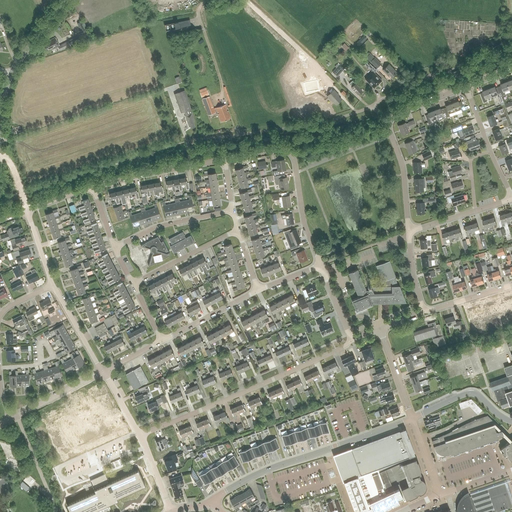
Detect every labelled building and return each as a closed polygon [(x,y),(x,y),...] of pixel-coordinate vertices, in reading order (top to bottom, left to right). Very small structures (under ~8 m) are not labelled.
[(179,28),(191,26),(190,20),(178,22),(174,23),(175,29),(179,28)] [(359,45),(366,39),(363,36),(356,43),(359,45)] [(60,51),(70,46),(68,41),(59,46),(55,37),(50,40),(51,41),(44,44),(47,51),(51,49),(51,50),(58,46),(60,51)] [(381,64),(375,57),(370,61),(377,68),(381,64)] [(365,79),(374,88),(382,81),(374,73),(376,71),(372,66),(368,62),(361,69),(364,73),(369,69),(372,72),(365,79)] [(385,68),(383,70),(388,75),(389,74),(392,77),(397,72),(389,64),(387,66),(386,65),(383,67),(385,68)] [(344,69),(339,65),(332,72),(337,77),(344,69)] [(317,80),(304,83),(306,93),(319,90),(317,80)] [(358,95),(362,91),(355,83),(355,84),(352,81),(349,84),(351,87),(353,89),(353,90),(354,91),(358,95)] [(504,92),(510,90),(507,82),(501,85),(501,86),(498,87),(502,96),(505,95),(504,92)] [(495,87),(489,89),(492,97),(498,95),(498,97),(502,96),(498,87),(495,88),(495,87)] [(486,99),(492,97),(489,89),(483,92),(483,93),(480,94),(484,103),(486,102),(486,99)] [(336,105),(341,100),(336,95),(337,94),(333,90),(327,96),(332,102),(333,101),(336,105)] [(194,121),(192,113),(191,110),(184,91),(174,95),(181,113),(184,112),(185,116),(189,127),(190,127),(191,128),(195,127),(193,121),(194,121)] [(215,113),(209,96),(202,99),(208,115),(215,113)] [(458,101),(452,104),(455,112),(461,109),(462,112),(465,110),(461,101),(458,103),(458,101)] [(231,119),(228,111),(227,112),(226,109),(227,109),(226,104),(216,108),(217,112),(218,112),(219,114),(218,115),(221,122),(231,119)] [(449,114),(455,112),(452,104),(445,106),(446,108),(443,109),(446,118),(447,117),(450,116),(449,114)] [(440,108),(434,111),(437,119),(438,121),(443,119),(444,121),(447,120),(446,118),(443,109),(440,110),(440,108)] [(417,125),(424,122),(419,110),(412,113),(417,125)] [(437,119),(434,111),(427,113),(428,115),(425,116),(429,125),(432,123),(431,121),(437,119)] [(490,127),(497,124),(493,115),(487,118),(490,127)] [(410,127),(415,126),(413,121),(408,123),(409,123),(406,124),(405,123),(398,126),(402,135),(409,133),(407,127),(410,126),(410,127)] [(474,132),(472,126),(462,129),(461,125),(451,129),(452,133),(457,132),(458,136),(459,135),(460,138),(461,138),(464,137),(464,136),(465,136),(474,132)] [(495,140),(502,138),(499,129),(492,131),(495,140)] [(469,151),(480,147),(477,140),(467,144),(469,151)] [(409,155),(416,152),(412,141),(405,144),(409,155)] [(502,155),(508,153),(505,144),(499,146),(502,155)] [(451,160),(461,156),(458,149),(449,153),(451,160)] [(422,154),(424,160),(432,157),(429,151),(422,154)] [(280,174),(279,171),(286,170),(284,160),(276,161),(271,162),(272,167),(276,167),(276,166),(277,166),(278,171),(272,172),(273,175),(280,174)] [(257,162),(259,170),(266,169),(265,161),(257,162)] [(421,162),(418,163),(413,163),(414,173),(422,173),(421,168),(424,168),(425,167),(425,164),(424,163),(421,163),(421,162)] [(243,170),(247,168),(247,166),(242,167),(242,168),(235,170),(237,177),(245,174),(244,173),(243,170)] [(451,169),(452,171),(448,172),(450,180),(457,178),(456,175),(462,172),(460,166),(451,169)] [(237,177),(239,182),(246,180),(246,179),(245,175),(249,174),(249,172),(244,173),(245,174),(237,177)] [(280,190),(288,188),(287,177),(280,178),(280,176),(274,176),(276,185),(279,184),(280,190)] [(180,179),(181,184),(185,184),(186,190),(189,189),(188,183),(187,183),(186,178),(180,179)] [(250,178),(246,179),(246,180),(239,182),(241,189),(248,186),(247,181),(251,180),(250,178)] [(182,190),(182,188),(181,184),(180,179),(173,180),(174,186),(178,185),(179,191),(182,190)] [(423,188),(425,188),(424,179),(414,180),(415,192),(423,192),(423,188)] [(175,192),(175,190),(174,186),(173,180),(166,181),(167,187),(171,186),(172,192),(175,192)] [(159,193),(161,192),(161,194),(163,194),(162,188),(161,182),(154,183),(157,195),(157,196),(159,196),(159,193)] [(453,191),(464,188),(462,182),(457,183),(457,182),(451,184),(453,191)] [(148,185),(149,190),(153,190),(154,196),(157,195),(154,183),(148,185)] [(150,196),(150,194),(149,190),(148,185),(140,186),(141,192),(146,191),(147,197),(150,196)] [(139,198),(138,196),(138,192),(137,193),(135,187),(130,189),(131,194),(135,193),(136,199),(139,198)] [(132,198),(131,194),(130,189),(123,190),(124,196),(128,195),(129,199),(132,198)] [(126,204),(124,196),(123,190),(116,192),(118,198),(120,197),(122,205),(126,204)] [(249,197),(248,193),(252,192),(251,190),(247,191),(247,192),(239,194),(241,200),(249,197)] [(119,203),(118,198),(116,192),(109,194),(110,199),(115,198),(116,204),(119,203)] [(282,197),(279,198),(278,193),(272,195),(273,201),(279,200),(279,202),(283,202),(283,207),(291,206),(289,195),(282,197)] [(189,200),(185,202),(187,212),(194,211),(191,195),(188,196),(189,200)] [(251,203),(251,202),(249,199),(254,197),(253,195),(249,197),(241,200),(243,206),(251,203)] [(464,195),(463,195),(451,199),(453,206),(456,205),(465,202),(464,199),(466,199),(467,198),(466,195),(464,195)] [(179,198),(177,199),(180,215),(183,214),(183,213),(187,212),(185,202),(180,203),(179,198)] [(84,206),(81,207),(77,208),(78,211),(80,210),(80,211),(85,209),(85,208),(90,206),(88,199),(83,201),(84,206)] [(175,204),(171,205),(173,216),(177,215),(180,215),(177,199),(174,199),(175,204)] [(169,217),(173,216),(171,205),(166,206),(165,201),(162,202),(166,218),(169,217)] [(251,203),(243,206),(245,212),(253,209),(251,205),(256,203),(255,201),(251,202),(251,203)] [(155,209),(150,210),(154,221),(158,219),(158,220),(161,219),(156,203),(154,204),(155,209)] [(424,209),(425,209),(425,203),(416,203),(417,215),(425,214),(424,209)] [(82,217),(84,216),(87,215),(87,214),(93,212),(90,206),(85,208),(85,209),(87,212),(81,214),(82,217)] [(115,215),(122,212),(120,206),(113,208),(115,215)] [(150,222),(154,221),(150,210),(146,212),(144,207),(142,208),(147,224),(150,222)] [(141,213),(137,215),(140,225),(144,224),(144,225),(147,224),(142,208),(140,209),(141,213)] [(54,218),(54,217),(53,213),(57,212),(56,210),(52,211),(52,212),(45,215),(47,221),(54,218)] [(84,223),(86,223),(90,222),(89,221),(95,219),(93,212),(87,214),(87,215),(89,219),(83,221),(84,223)] [(122,212),(115,215),(118,221),(125,218),(122,212)] [(133,227),(140,225),(137,215),(132,216),(131,212),(128,213),(133,227)] [(254,221),(253,220),(252,217),(256,215),(256,213),(251,215),(244,218),(246,224),(254,221)] [(277,224),(276,214),(269,215),(271,225),(277,224)] [(292,214),(283,215),(281,215),(282,219),(286,219),(287,225),(294,224),(292,214)] [(505,214),(499,216),(501,222),(501,223),(502,226),(504,225),(503,222),(506,221),(508,221),(505,214)] [(56,224),(56,223),(55,219),(59,218),(58,215),(54,217),(54,218),(47,221),(49,227),(56,224)] [(255,227),(254,223),(258,221),(258,219),(253,220),(254,221),(246,224),(248,230),(255,227)] [(490,226),(488,220),(482,222),(484,228),(483,228),(485,232),(487,231),(486,227),(489,226),(490,226)] [(59,230),(58,229),(57,225),(61,224),(60,221),(56,223),(56,224),(49,227),(51,233),(59,230)] [(9,238),(19,235),(18,233),(23,231),(20,224),(11,228),(11,227),(9,228),(7,232),(7,233),(9,238)] [(88,235),(90,234),(94,233),(93,232),(99,230),(97,224),(91,226),(93,230),(87,232),(88,235)] [(255,227),(248,230),(250,236),(257,234),(256,229),(260,227),(260,225),(255,227)] [(469,233),(472,232),(473,231),(471,225),(465,227),(467,233),(466,233),(468,238),(470,237),(469,233)] [(59,230),(51,233),(53,239),(61,236),(59,231),(63,230),(62,227),(58,229),(59,230)] [(90,242),(92,241),(96,240),(96,239),(101,237),(99,230),(93,232),(94,233),(95,237),(89,239),(90,242)] [(294,246),(301,243),(296,230),(289,232),(294,246)] [(173,253),(194,243),(190,236),(185,238),(182,232),(168,239),(172,245),(170,246),(173,253)] [(450,239),(448,232),(442,234),(444,240),(443,241),(444,245),(447,244),(447,243),(450,242),(449,239),(450,239)] [(7,233),(0,236),(3,241),(9,239),(9,238),(7,233)] [(261,244),(261,243),(259,240),(264,238),(263,236),(258,238),(259,238),(251,241),(253,247),(261,244)] [(427,246),(431,246),(430,241),(431,240),(431,236),(427,236),(427,240),(420,241),(421,249),(428,248),(427,246)] [(10,240),(11,245),(16,243),(16,244),(12,246),(14,251),(19,249),(18,246),(27,243),(25,237),(15,240),(14,239),(10,240)] [(93,248),(94,247),(98,246),(98,245),(103,243),(101,237),(96,239),(96,240),(97,243),(92,245),(93,248)] [(152,253),(148,266),(156,262),(157,264),(163,260),(162,259),(170,255),(163,241),(160,242),(157,237),(140,246),(150,249),(150,251),(151,252),(152,253)] [(67,246),(66,245),(65,241),(69,240),(69,238),(64,239),(64,240),(57,243),(59,249),(67,246)] [(263,250),(262,249),(261,245),(265,244),(265,242),(261,243),(261,244),(253,247),(255,252),(263,250)] [(95,254),(97,254),(101,252),(100,252),(106,250),(103,243),(98,245),(98,246),(100,250),(94,252),(95,254)] [(69,252),(68,251),(67,248),(71,246),(71,244),(66,245),(67,246),(59,249),(61,255),(69,252)] [(222,255),(226,254),(226,253),(233,251),(231,244),(224,246),(225,252),(221,253),(222,255)] [(504,252),(503,247),(496,250),(498,256),(501,255),(501,253),(504,252)] [(263,250),(255,252),(257,259),(265,256),(263,252),(267,250),(267,248),(262,249),(263,250)] [(300,263),(308,260),(304,250),(301,252),(300,249),(291,252),(292,257),(297,255),(300,263)] [(23,260),(32,257),(29,250),(19,253),(21,258),(16,259),(18,264),(24,262),(23,260)] [(71,258),(70,257),(69,254),(73,252),(73,250),(68,251),(69,252),(61,255),(63,261),(71,258)] [(235,257),(233,251),(226,253),(226,254),(227,257),(223,259),(224,261),(228,260),(228,259),(235,257)] [(100,267),(102,266),(105,264),(105,263),(110,260),(107,254),(101,257),(104,262),(99,264),(100,267)] [(432,265),(431,260),(432,260),(432,255),(427,255),(427,258),(422,258),(423,266),(429,266),(432,265)] [(71,258),(63,261),(65,267),(73,264),(71,259),(75,258),(75,256),(70,257),(71,258)] [(228,259),(228,260),(229,263),(225,265),(225,267),(230,266),(230,265),(237,262),(235,257),(228,259)] [(204,264),(206,268),(207,270),(210,268),(207,263),(206,263),(203,258),(198,260),(201,266),(204,264)] [(277,263),(273,265),(272,265),(275,273),(281,270),(278,263),(279,262),(277,258),(275,259),(277,263)] [(108,270),(114,267),(110,260),(105,263),(105,264),(107,268),(102,270),(103,273),(108,270)] [(204,271),(201,266),(198,260),(192,263),(195,269),(198,268),(201,273),(204,271)] [(269,275),(275,273),(272,265),(273,265),(271,260),(269,261),(271,265),(267,267),(266,267),(269,275)] [(383,282),(385,287),(371,288),(367,288),(365,289),(357,270),(360,269),(358,266),(355,267),(355,268),(354,268),(355,270),(349,273),(359,297),(351,300),(356,311),(372,305),(371,303),(405,302),(399,287),(398,287),(395,277),(390,261),(376,266),(382,282),(383,282)] [(227,273),(232,272),(232,271),(239,268),(237,262),(230,265),(230,266),(231,270),(227,271),(227,273)] [(198,274),(195,269),(192,263),(186,267),(189,272),(192,271),(195,276),(198,274)] [(266,267),(267,267),(265,263),(263,263),(265,268),(260,270),(263,277),(269,275),(266,267)] [(484,283),(482,277),(481,275),(477,273),(476,273),(476,271),(474,264),(472,265),(473,269),(478,285),(484,283)] [(20,276),(24,274),(19,265),(15,266),(16,268),(20,276)] [(79,274),(78,273),(77,270),(81,268),(81,266),(76,267),(76,268),(70,271),(72,277),(79,274)] [(489,281),(495,279),(491,266),(489,267),(490,269),(488,270),(489,274),(487,275),(489,281)] [(491,266),(495,279),(501,278),(499,271),(496,272),(495,270),(494,270),(492,266),(491,266)] [(111,275),(117,272),(114,267),(108,270),(110,274),(105,276),(106,279),(111,276),(111,275)] [(192,278),(189,272),(186,267),(179,270),(182,276),(186,274),(189,279),(192,278)] [(229,279),(234,278),(234,277),(241,275),(239,268),(232,271),(232,272),(233,275),(229,277),(229,279)] [(472,276),(473,279),(470,280),(472,287),(478,285),(473,269),(471,269),(473,275),(472,276)] [(32,274),(26,277),(29,284),(35,281),(35,282),(39,280),(36,273),(37,273),(35,270),(34,270),(31,271),(32,274)] [(431,277),(436,276),(434,271),(429,272),(430,275),(425,277),(427,284),(433,283),(431,277)] [(81,280),(81,279),(79,276),(83,274),(83,272),(78,273),(79,274),(72,277),(74,283),(81,280)] [(110,285),(111,284),(115,282),(114,282),(120,279),(117,272),(111,275),(111,276),(113,280),(108,282),(110,285)] [(167,277),(170,282),(173,280),(175,284),(178,283),(176,279),(175,279),(172,274),(167,277)] [(243,281),(241,275),(234,277),(234,278),(235,281),(231,283),(231,285),(236,284),(236,283),(243,281)] [(161,280),(164,285),(167,284),(170,289),(172,287),(170,282),(167,277),(161,280)] [(83,286),(83,285),(81,281),(86,280),(85,278),(81,279),(81,280),(74,283),(76,289),(83,286)] [(458,281),(461,290),(467,288),(465,282),(462,283),(460,278),(459,278),(459,279),(456,280),(456,282),(458,281)] [(166,291),(165,289),(164,285),(161,280),(155,283),(158,289),(161,287),(164,292),(166,291)] [(18,290),(23,287),(20,281),(11,286),(13,291),(18,289),(18,290)] [(245,287),(243,281),(236,283),(236,284),(237,288),(233,289),(233,291),(238,290),(237,289),(245,287)] [(115,296),(117,295),(120,293),(120,292),(126,289),(122,283),(117,286),(119,290),(114,293),(115,296)] [(160,294),(160,292),(158,289),(155,283),(148,287),(151,292),(155,290),(158,295),(160,294)] [(83,286),(76,289),(78,295),(85,292),(83,288),(88,286),(87,284),(83,285),(83,286)] [(309,297),(317,294),(314,285),(305,288),(309,297)] [(218,293),(215,294),(214,295),(217,301),(223,298),(219,292),(220,292),(218,288),(216,289),(218,293)] [(437,294),(440,293),(438,288),(435,288),(428,290),(431,298),(437,296),(437,294)] [(118,302),(120,301),(123,299),(123,298),(129,295),(126,289),(120,292),(120,293),(122,296),(117,299),(118,302)] [(208,298),(211,304),(217,301),(214,295),(215,294),(213,291),(211,292),(213,296),(210,297),(208,298)] [(206,306),(211,304),(208,298),(210,297),(208,293),(205,295),(207,298),(203,301),(206,306)] [(89,296),(82,299),(84,305),(92,302),(91,301),(90,297),(94,296),(93,294),(89,295),(89,296)] [(121,308),(123,307),(127,305),(126,304),(132,301),(129,295),(123,298),(123,299),(125,302),(120,305),(121,308)] [(292,295),(286,298),(290,305),(289,305),(291,309),(293,308),(291,304),(296,302),(292,295)] [(297,299),(300,305),(306,303),(303,296),(297,299)] [(47,306),(51,304),(48,298),(44,300),(44,301),(39,304),(42,309),(43,311),(48,308),(47,306)] [(286,298),(281,301),(284,308),(283,308),(285,312),(287,311),(285,307),(289,305),(290,305),(286,298)] [(506,298),(500,300),(503,310),(509,308),(506,298)] [(157,301),(159,307),(165,304),(162,299),(157,301)] [(192,306),(195,312),(201,309),(198,303),(196,299),(194,301),(196,304),(193,306),(192,306)] [(92,302),(84,305),(86,311),(94,308),(93,307),(92,303),(96,302),(95,300),(91,301),(92,302)] [(500,300),(493,302),(496,312),(503,310),(500,300)] [(125,314),(126,313),(130,311),(129,310),(135,307),(132,301),(126,304),(127,305),(128,308),(123,311),(125,314)] [(279,311),(277,311),(280,315),(282,314),(279,310),(283,308),(284,308),(281,301),(275,304),(279,311)] [(190,315),(195,312),(192,306),(193,306),(191,302),(189,303),(191,307),(186,309),(190,315)] [(322,312),(324,311),(323,307),(324,307),(323,305),(322,305),(321,302),(312,305),(315,312),(313,312),(315,318),(314,318),(315,318),(320,316),(319,315),(323,314),(322,312)] [(493,302),(487,304),(490,314),(496,312),(493,302)] [(309,310),(307,303),(300,306),(303,312),(309,310)] [(274,313),(277,311),(279,311),(275,304),(269,307),(273,314),(272,314),(274,318),(276,317),(274,313)] [(94,308),(86,311),(88,317),(96,314),(95,313),(94,309),(98,308),(97,306),(93,307),(94,308)] [(478,306),(468,310),(470,316),(480,313),(478,306)] [(34,319),(39,317),(34,307),(30,309),(31,310),(26,312),(28,317),(27,317),(28,320),(29,321),(34,318),(34,319)] [(180,313),(177,314),(176,315),(179,321),(185,318),(182,312),(180,308),(178,309),(180,313)] [(264,310),(258,313),(261,320),(263,324),(265,323),(263,319),(267,316),(264,310)] [(96,314),(88,317),(90,323),(98,320),(96,315),(100,314),(99,311),(95,313),(96,314)] [(175,316),(172,317),(170,318),(173,324),(179,321),(176,315),(177,314),(175,311),(173,312),(175,316)] [(258,313),(252,316),(256,323),(255,323),(257,327),(259,326),(257,322),(261,320),(258,313)] [(480,313),(470,316),(472,322),(482,319),(480,313)] [(168,327),(173,324),(170,318),(172,317),(170,314),(167,315),(169,318),(165,321),(168,327)] [(16,326),(20,323),(21,326),(24,324),(29,334),(32,332),(28,324),(23,315),(21,316),(12,320),(16,326)] [(250,326),(252,330),(254,329),(252,325),(255,323),(256,323),(252,316),(247,319),(250,326)] [(455,329),(460,327),(458,322),(455,323),(453,316),(444,319),(446,326),(451,325),(453,324),(455,329)] [(246,328),(250,326),(247,319),(241,322),(245,329),(244,329),(246,333),(248,332),(246,328)] [(322,334),(332,330),(329,323),(323,325),(322,323),(323,323),(321,319),(316,321),(318,325),(319,324),(320,327),(319,327),(322,334)] [(482,319),(472,322),(474,329),(484,326),(482,319)] [(142,327),(140,329),(138,329),(141,335),(147,332),(144,326),(145,326),(143,322),(140,323),(142,327)] [(268,326),(271,332),(277,329),(274,323),(268,326)] [(429,326),(433,336),(438,334),(434,324),(429,326)] [(54,332),(56,336),(66,331),(63,325),(53,330),(49,332),(51,334),(54,332)] [(136,338),(141,335),(138,329),(140,329),(138,325),(135,326),(137,330),(134,331),(133,332),(136,338)] [(230,325),(223,328),(227,335),(226,335),(228,339),(230,338),(228,334),(233,331),(230,325)] [(418,327),(422,337),(427,335),(424,327),(423,325),(418,327)] [(427,335),(428,337),(433,336),(429,326),(424,327),(427,335)] [(484,326),(474,329),(476,335),(486,332),(484,326)] [(417,339),(422,337),(418,327),(413,329),(417,339)] [(133,332),(134,331),(132,328),(130,329),(132,333),(127,335),(130,341),(136,338),(133,332)] [(223,328),(218,331),(221,338),(223,342),(224,341),(222,337),(226,335),(227,335),(223,328)] [(408,331),(412,341),(417,339),(413,329),(408,331)] [(66,331),(56,336),(58,340),(55,342),(56,344),(69,336),(66,331)] [(216,340),(215,341),(217,345),(219,344),(217,340),(221,338),(218,331),(212,334),(216,340)] [(408,331),(403,333),(406,343),(412,341),(408,331)] [(242,344),(246,342),(242,333),(238,335),(242,344)] [(17,339),(13,339),(13,334),(6,335),(7,344),(17,343),(17,339)] [(119,339),(116,340),(115,341),(118,347),(124,344),(121,338),(119,334),(117,335),(119,339)] [(211,343),(215,341),(216,340),(212,334),(207,336),(210,343),(209,344),(211,348),(213,347),(211,343)] [(299,341),(302,346),(309,343),(305,334),(302,336),(304,339),(300,341),(299,341)] [(61,343),(63,347),(72,342),(69,336),(56,344),(57,345),(61,343)] [(116,340),(114,337),(112,338),(114,342),(111,343),(110,344),(113,350),(118,347),(115,341),(116,340)] [(198,347),(197,347),(199,351),(201,350),(199,346),(204,343),(200,337),(194,340),(198,347)] [(295,350),(302,346),(299,341),(300,341),(299,337),(296,338),(298,342),(293,344),(295,350)] [(107,353),(113,350),(110,344),(111,343),(109,340),(106,341),(108,344),(104,347),(107,353)] [(194,340),(189,343),(192,350),(191,350),(193,354),(195,353),(193,349),(197,347),(198,347),(194,340)] [(72,342),(63,347),(65,351),(61,353),(62,355),(66,353),(75,347),(72,342)] [(186,353),(188,357),(190,356),(187,352),(191,350),(192,350),(189,343),(183,346),(186,353)] [(282,350),(284,355),(291,352),(287,343),(284,344),(286,348),(283,349),(282,350)] [(182,355),(186,353),(183,346),(177,349),(181,356),(180,356),(182,360),(184,359),(182,355)] [(277,358),(284,355),(282,350),(283,349),(281,346),(278,347),(280,350),(275,353),(277,358)] [(488,347),(478,350),(480,357),(491,353),(488,347)] [(362,351),(359,352),(362,360),(365,359),(365,360),(365,361),(373,358),(372,354),(370,348),(362,351)] [(411,354),(403,357),(405,364),(411,362),(411,361),(414,360),(413,356),(420,354),(418,348),(410,351),(411,354)] [(171,349),(165,352),(168,359),(167,359),(169,363),(171,362),(169,358),(174,356),(171,349)] [(18,359),(18,355),(14,355),(14,350),(7,351),(8,360),(18,359)] [(77,356),(74,358),(79,367),(84,364),(79,355),(77,351),(75,352),(77,356)] [(264,358),(266,363),(273,360),(269,351),(266,352),(268,356),(264,358)] [(165,352),(159,355),(163,362),(162,362),(164,366),(166,365),(164,361),(167,359),(168,359),(165,352)] [(491,353),(480,357),(482,363),(493,360),(491,353)] [(72,359),(68,361),(73,370),(79,367),(74,358),(71,354),(69,355),(72,359)] [(259,366),(266,363),(264,358),(263,354),(261,355),(262,359),(257,361),(259,366)] [(163,362),(159,355),(153,358),(157,365),(156,365),(158,369),(160,368),(158,364),(162,362),(163,362)] [(347,358),(355,375),(359,373),(356,368),(353,364),(356,362),(353,355),(347,358)] [(461,355),(451,358),(453,365),(463,362),(461,355)] [(153,367),(156,365),(157,365),(153,358),(148,361),(151,368),(153,372),(155,371),(153,367)] [(245,363),(241,364),(244,370),(249,368),(247,362),(246,358),(243,359),(245,363)] [(345,368),(348,366),(352,376),(355,375),(347,358),(341,361),(345,368)] [(411,362),(405,364),(408,371),(414,369),(413,365),(422,362),(420,358),(414,360),(411,361),(411,362)] [(67,373),(73,370),(68,361),(64,363),(62,359),(60,360),(62,364),(67,373)] [(493,360),(482,363),(485,371),(495,367),(493,360)] [(238,373),(244,370),(241,364),(240,365),(238,361),(236,362),(237,366),(235,367),(238,373)] [(52,368),(55,378),(62,376),(58,366),(57,362),(55,362),(56,367),(52,368)] [(174,368),(175,371),(183,367),(180,362),(177,363),(178,366),(174,368)] [(331,371),(332,370),(335,368),(337,372),(339,371),(335,362),(329,366),(331,371)] [(463,362),(453,365),(455,372),(465,368),(463,362)] [(49,380),(55,378),(52,368),(48,369),(47,365),(45,366),(49,380)] [(228,370),(224,371),(227,378),(233,375),(230,369),(231,369),(229,365),(227,366),(228,370)] [(43,382),(49,380),(45,366),(43,366),(44,371),(40,372),(43,382)] [(334,374),(332,370),(331,371),(329,366),(322,369),(324,374),(326,373),(328,376),(334,374)] [(140,367),(125,375),(133,390),(148,382),(140,367)] [(378,376),(385,373),(383,367),(375,370),(376,375),(373,376),(374,381),(379,379),(378,376)] [(495,367),(485,371),(487,378),(497,374),(495,367)] [(227,378),(224,371),(223,372),(222,370),(224,370),(223,368),(219,369),(221,373),(218,374),(221,380),(227,378)] [(465,368),(455,372),(457,378),(467,375),(465,368)] [(37,384),(43,382),(40,372),(36,373),(35,369),(33,370),(34,374),(37,384)] [(178,374),(181,380),(187,377),(184,371),(178,374)] [(317,371),(311,374),(313,379),(317,377),(319,381),(321,380),(317,371)] [(211,377),(207,378),(210,385),(216,382),(213,376),(214,376),(212,372),(210,373),(211,377)] [(416,376),(410,378),(413,385),(419,383),(419,382),(418,379),(420,378),(420,379),(426,377),(424,372),(416,375),(416,376)] [(313,379),(311,374),(304,377),(308,386),(311,385),(309,381),(313,379)] [(497,374),(487,378),(489,384),(499,381),(497,374)] [(210,385),(207,378),(206,379),(205,375),(202,376),(204,380),(202,381),(204,387),(210,385)] [(467,375),(457,378),(459,385),(470,382),(467,375)] [(299,379),(292,382),(295,387),(299,385),(301,389),(303,388),(299,379)] [(358,388),(354,379),(347,382),(352,391),(358,388)] [(426,380),(419,382),(419,383),(413,385),(415,392),(422,390),(420,386),(422,385),(423,384),(427,383),(426,380)] [(195,386),(191,387),(194,394),(200,391),(197,385),(198,385),(196,381),(194,382),(195,386)] [(329,381),(325,383),(328,388),(331,395),(336,392),(333,386),(332,387),(329,381)] [(499,381),(489,384),(492,392),(502,389),(499,381)] [(295,387),(292,382),(286,385),(290,394),(292,393),(290,390),(295,387)] [(379,390),(382,388),(383,392),(391,389),(388,382),(384,384),(384,383),(380,384),(380,385),(377,386),(379,390)] [(194,394),(191,387),(190,388),(188,384),(186,385),(188,389),(185,390),(188,396),(194,394)] [(145,387),(144,387),(139,389),(141,394),(135,397),(137,403),(144,400),(146,400),(149,399),(149,398),(147,393),(149,392),(148,388),(146,389),(145,387)] [(281,387),(275,390),(277,396),(281,394),(283,397),(285,396),(281,387)] [(178,393),(174,394),(177,401),(183,398),(180,392),(181,392),(179,388),(177,389),(178,393)] [(277,396),(275,390),(268,393),(272,402),(274,401),(272,398),(277,396)] [(177,401),(174,394),(173,395),(172,391),(169,392),(171,396),(169,397),(171,403),(177,401)] [(511,397),(510,391),(503,393),(506,403),(511,401),(511,397)] [(159,403),(162,402),(163,404),(167,402),(164,395),(160,396),(161,399),(156,402),(148,405),(150,412),(159,408),(158,406),(160,405),(159,403)] [(387,404),(395,401),(393,395),(380,399),(381,403),(385,401),(387,404)] [(259,397),(253,400),(256,406),(259,404),(261,408),(264,407),(262,403),(259,397)] [(285,401),(289,412),(294,410),(289,399),(285,401)] [(256,406),(253,400),(247,402),(250,408),(249,409),(251,412),(254,411),(252,407),(256,406)] [(242,404),(236,407),(239,413),(242,412),(244,415),(247,414),(245,410),(245,411),(242,404)] [(48,425),(60,452),(75,446),(70,434),(82,429),(87,440),(102,434),(90,406),(84,409),(85,412),(56,424),(55,422),(48,425)] [(239,413),(236,407),(230,409),(233,416),(234,420),(237,418),(235,415),(239,413)] [(387,408),(382,410),(375,412),(377,417),(390,413),(392,417),(396,415),(396,416),(399,415),(399,414),(400,414),(397,407),(388,411),(387,408)] [(225,412),(219,414),(222,420),(225,419),(227,423),(230,422),(228,418),(227,418),(225,412)] [(222,420),(219,414),(213,417),(216,423),(215,423),(217,427),(220,426),(218,422),(222,420)] [(432,418),(424,421),(426,428),(429,427),(430,430),(436,428),(434,423),(440,420),(439,416),(432,419),(432,418)] [(498,438),(504,436),(506,436),(507,435),(487,416),(478,419),(469,422),(460,427),(451,432),(442,436),(433,439),(434,440),(432,441),(434,446),(433,446),(438,461),(443,458),(449,455),(450,457),(498,440),(498,438)] [(208,419),(202,421),(204,428),(208,426),(209,430),(212,429),(211,425),(210,425),(208,419)] [(204,428),(202,421),(196,424),(198,430),(199,434),(202,433),(201,429),(204,428)] [(326,422),(319,424),(322,434),(329,432),(326,422)] [(244,430),(241,424),(236,426),(238,432),(244,430)] [(319,424),(313,426),(316,436),(322,434),(319,424)] [(190,426),(184,428),(187,435),(190,433),(192,437),(195,436),(193,432),(190,426)] [(313,426),(307,428),(310,438),(316,436),(313,426)] [(294,432),(297,442),(304,440),(300,430),(299,427),(294,429),(294,432)] [(187,435),(184,428),(179,431),(181,437),(182,441),(185,440),(183,436),(187,435)] [(307,428),(300,430),(304,440),(310,438),(307,428)] [(406,429),(335,454),(336,457),(344,480),(415,455),(406,429)] [(291,444),(288,434),(287,431),(281,432),(282,436),(281,436),(284,446),(291,444)] [(294,432),(288,434),(291,444),(297,442),(294,432)] [(276,438),(269,440),(273,450),(280,448),(276,438)] [(164,448),(163,445),(167,443),(165,439),(156,442),(159,450),(164,448)] [(269,440),(263,443),(267,453),(273,450),(269,440)] [(509,442),(501,448),(503,451),(501,452),(504,456),(505,454),(510,461),(511,459),(511,440),(511,441),(509,442)] [(251,448),(255,458),(261,455),(257,445),(257,446),(255,442),(250,444),(251,448)] [(179,443),(169,447),(172,453),(181,449),(179,443)] [(263,443),(257,445),(261,455),(267,453),(263,443)] [(181,445),(184,453),(192,450),(189,445),(186,446),(184,444),(181,445)] [(251,448),(245,450),(249,460),(255,458),(251,448)] [(239,453),(238,453),(242,463),(249,460),(245,450),(242,451),(241,449),(238,450),(239,453)] [(176,467),(174,461),(178,459),(177,456),(183,454),(182,451),(177,453),(176,454),(176,453),(166,457),(167,460),(164,461),(168,470),(176,467)] [(239,464),(234,455),(233,456),(231,452),(226,455),(228,459),(233,468),(239,464)] [(233,468),(228,459),(227,459),(225,456),(220,459),(222,462),(227,471),(233,468)] [(402,464),(408,479),(409,479),(419,476),(421,475),(420,472),(421,472),(418,462),(417,462),(416,459),(402,464)] [(227,471),(222,462),(216,466),(222,475),(227,471)] [(222,475),(216,466),(211,469),(216,478),(222,475)] [(208,467),(203,470),(210,481),(216,478),(211,469),(210,469),(208,467)] [(378,469),(344,482),(355,511),(380,511),(399,503),(398,501),(403,499),(399,489),(398,489),(386,495),(383,489),(385,488),(378,469)] [(203,470),(198,473),(200,475),(199,476),(204,485),(210,481),(203,470)] [(181,492),(180,487),(183,486),(183,485),(183,483),(181,475),(169,479),(171,488),(172,487),(175,496),(179,495),(179,496),(183,495),(182,491),(181,492)] [(419,476),(409,479),(411,484),(401,489),(406,500),(409,499),(409,500),(417,496),(416,495),(419,494),(419,495),(421,494),(424,492),(425,490),(426,487),(426,485),(425,482),(423,480),(420,479),(419,476)] [(0,492),(10,486),(4,477),(0,479),(0,492)] [(98,501),(74,511),(115,511),(120,510),(119,507),(148,494),(141,479),(112,492),(108,483),(93,490),(98,501)] [(26,491),(29,487),(22,482),(19,485),(26,491)] [(496,511),(511,506),(511,505),(504,483),(471,494),(472,496),(469,497),(469,495),(467,496),(465,497),(464,498),(462,499),(461,500),(460,501),(459,503),(459,504),(458,505),(458,507),(457,509),(457,511),(496,511)] [(243,493),(249,504),(252,503),(250,500),(254,497),(250,489),(243,493)] [(247,505),(249,504),(243,493),(237,497),(241,505),(246,502),(247,505)] [(237,507),(241,505),(237,497),(230,500),(236,511),(238,510),(237,507)] [(331,501),(326,503),(329,511),(335,510),(331,501)]
